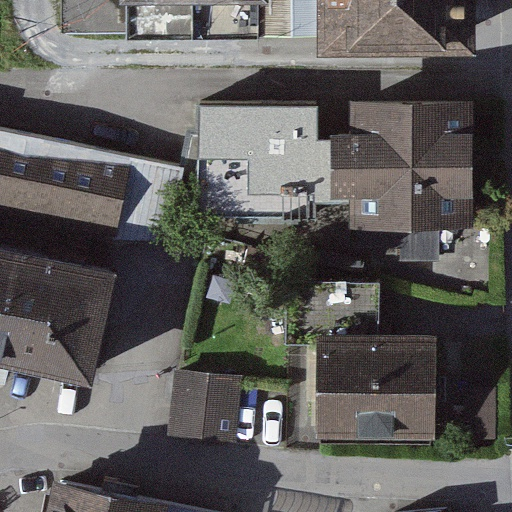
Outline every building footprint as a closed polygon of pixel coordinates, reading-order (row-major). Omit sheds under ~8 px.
[(260,0),(66,0),(67,31),(260,31),(260,0)] [(465,0),(327,0),(328,32),(466,32),(465,0)] [(466,102),(359,101),(359,135),(317,135),(316,101),(201,101),(201,132),(192,132),(185,163),(175,211),(317,212),(317,197),(359,197),(361,244),(403,244),(404,257),(438,257),(437,214),(465,213),(466,102)] [(185,163),(0,126),(0,209),(111,232),(115,210),(173,222),(175,211),(185,163)] [(111,270),(3,246),(0,261),(0,351),(88,372),(111,270)] [(372,284),(306,284),(306,327),(326,327),(326,336),(322,336),(321,425),(352,425),(352,439),(389,439),(389,426),(430,426),(430,337),(372,336),(372,284)] [(183,361),(172,427),(237,437),(248,371),(183,361)] [(218,511),(61,480),(54,511),(218,511)]
